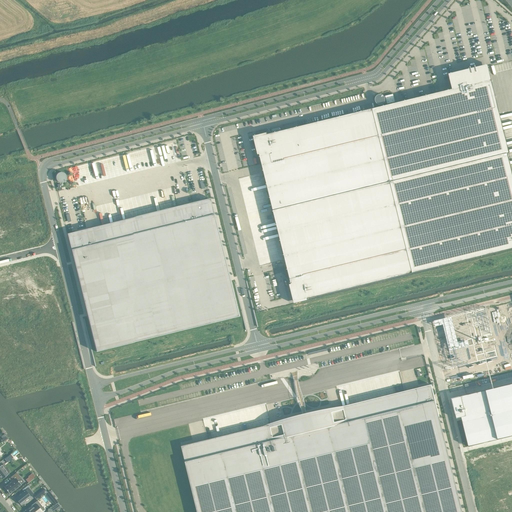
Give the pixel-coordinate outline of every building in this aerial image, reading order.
[(454,89),(255,138),(295,301),(511,247),(511,173),(486,67),(450,76),(454,89)] [(224,147),(219,148),(223,171),(228,171),(224,147)] [(199,201),(68,234),(72,250),(71,250),(87,316),(96,352),(240,316),(231,281),(215,215),(214,215),(211,199),(200,202),(199,201)] [(24,308),(0,314),(0,334),(1,340),(7,339),(8,343),(32,338),(32,340),(41,337),(41,335),(58,331),(62,349),(54,351),(61,381),(69,379),(68,378),(81,375),(75,353),(76,353),(74,346),(73,346),(69,329),(70,328),(63,299),(34,306),(33,304),(24,306),(24,308)] [(485,308),(433,321),(435,327),(443,325),(453,365),(452,366),(452,368),(497,357),(485,308)] [(266,363),(268,369),(294,364),(293,358),(266,363)] [(459,397),(451,398),(456,419),(461,417),(468,446),(511,435),(511,383),(461,396),(459,397)] [(305,415),(181,446),(197,511),(462,511),(431,384),(305,415)] [(10,454),(4,459),(7,462),(13,458),(10,454)] [(1,465),(0,466),(0,477),(2,479),(3,478),(3,479),(6,477),(5,476),(8,474),(10,472),(4,464),(2,466),(1,465)] [(11,482),(4,487),(9,494),(21,485),(18,480),(21,478),(17,473),(9,479),(11,482)] [(27,479),(26,479),(26,480),(27,480),(27,481),(28,482),(29,482),(30,482),(30,481),(31,481),(31,480),(32,480),(33,479),(34,478),(35,478),(35,477),(35,476),(34,476),(34,475),(34,474),(33,474),(32,473),(31,474),(30,475),(29,475),(29,476),(28,476),(28,477),(28,478),(27,478),(27,479)] [(25,490),(15,498),(21,505),(30,497),(25,490)] [(49,491),(46,493),(55,505),(58,503),(49,491)] [(34,506),(26,511),(42,511),(45,510),(37,500),(32,504),(34,506)]
